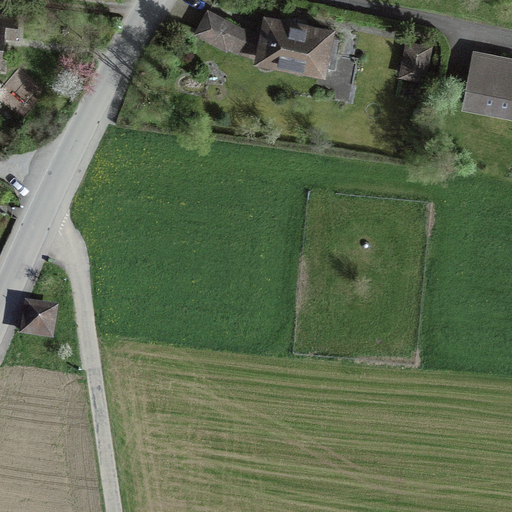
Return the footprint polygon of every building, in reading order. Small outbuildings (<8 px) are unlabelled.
[(225,47),(236,27),(208,12),(198,32),(225,47)] [(0,62),(3,35),(16,37),(18,16),(0,14),(0,62)] [(328,31),(267,19),(260,58),(321,70),(328,31)] [(408,44),(402,75),(423,79),(429,48),(408,44)] [(511,62),(476,56),(466,104),(511,113),(511,62)] [(54,309),(26,304),(21,333),(49,338),(54,309)]
